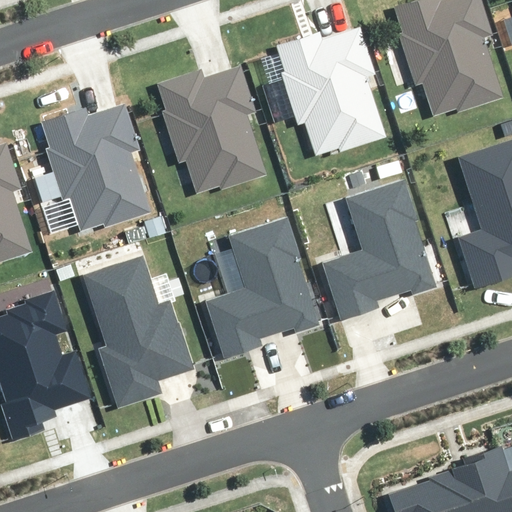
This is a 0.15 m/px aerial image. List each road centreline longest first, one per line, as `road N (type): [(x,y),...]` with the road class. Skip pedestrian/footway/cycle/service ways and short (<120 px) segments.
road 1 (residential): [(49,511),(306,428)]
road 2 (residential): [(306,428),(511,361)]
road 3 (residential): [(0,50),(155,0)]
